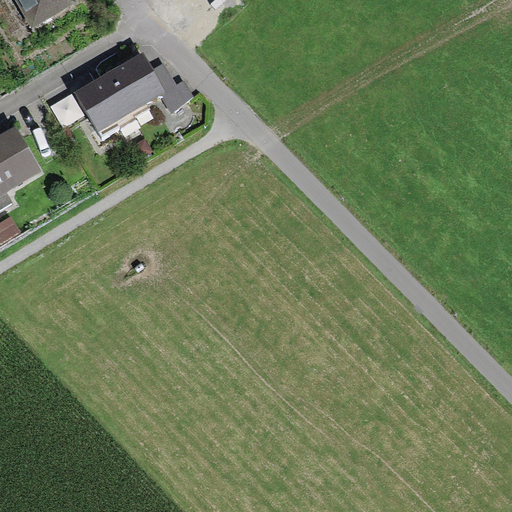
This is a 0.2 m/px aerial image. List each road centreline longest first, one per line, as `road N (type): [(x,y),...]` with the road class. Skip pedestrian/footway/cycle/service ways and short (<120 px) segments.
road 1 (residential): [(131,0),(511,384)]
road 2 (track): [(0,267),(242,114)]
